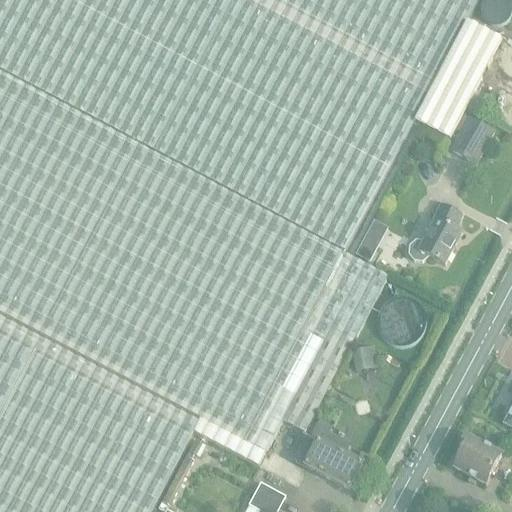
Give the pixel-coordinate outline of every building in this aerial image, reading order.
[(0,0),(0,69),(39,90),(186,168),(347,253),(351,243),(382,187),(415,124),(466,23),(467,24),(479,0),(0,0)] [(450,143),(502,42),(467,24),(466,23),(415,124),(450,143)] [(283,427),(305,439),(351,351),(389,281),(351,260),(209,185),(57,105),(0,74),(0,310),(267,452),(268,450),(271,451),(283,427)] [(475,167),(490,139),(466,126),(451,153),(475,167)] [(434,223),(423,244),(415,244),(408,249),(408,257),(413,264),(421,265),(429,259),(445,268),(462,235),(455,232),(462,219),(439,207),(431,222),(434,223)] [(365,240),(355,258),(369,265),(379,248),(365,240)] [(434,322),(433,315),(432,310),(428,304),(425,301),(420,297),(415,295),(410,293),(404,293),(399,294),(393,295),(385,301),(382,304),(379,310),(377,316),(376,322),(377,327),(379,333),(381,338),(385,342),(389,346),(393,348),(403,351),(409,351),(415,349),(421,346),(424,344),(428,340),(431,335),(433,328),(434,322)] [(0,511),(154,511),(192,441),(195,435),(262,469),(269,455),(165,401),(0,314),(0,511)] [(350,353),(354,374),(375,370),(371,349),(350,353)] [(305,439),(302,444),(317,452),(308,470),(350,493),(351,490),(363,468),(351,461),(342,457),(348,445),(328,435),(330,429),(318,423),(309,441),(305,439)] [(501,460),(503,457),(471,440),(470,443),(465,441),(455,458),(460,461),(454,472),(485,488),(500,459),(501,460)] [(195,443),(158,511),(173,511),(170,510),(204,447),(195,443)] [(260,486),(246,511),(273,511),(282,497),(260,486)]
